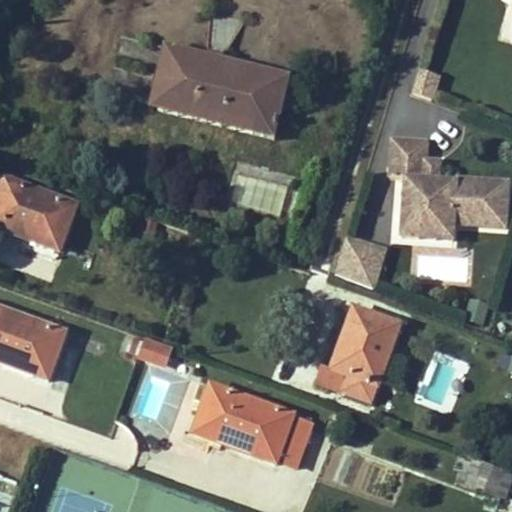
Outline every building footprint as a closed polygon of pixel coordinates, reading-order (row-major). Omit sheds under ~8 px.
[(285,100),(290,79),(165,48),(152,100),(257,126),(254,136),(275,141),(283,107),(278,106),(280,98),(285,100)] [(419,75),(412,96),(433,104),(441,82),(419,75)] [(257,126),(152,100),(150,110),(254,136),(257,126)] [(506,231),(509,184),(457,180),(456,183),(439,182),(440,167),(426,166),(427,162),(428,144),(393,141),(390,180),(405,182),(403,217),(423,218),(422,222),(454,225),(454,227),(506,231)] [(77,208),(6,182),(0,197),(0,231),(23,240),(25,234),(31,237),(29,242),(59,253),(77,208)] [(453,243),(454,227),(454,225),(422,222),(423,218),(403,217),(401,239),(453,243)] [(334,276),(376,289),(388,248),(346,235),(334,276)] [(483,327),(489,309),(471,303),(465,321),(483,327)] [(0,364),(48,383),(65,336),(0,311),(0,364)] [(371,405),(400,328),(354,311),(345,336),(357,341),(355,348),(342,344),(332,372),(348,377),(341,395),(371,405)] [(510,340),(511,334),(511,324),(498,319),(493,335),(510,340)] [(355,348),(357,341),(345,336),(342,344),(355,348)] [(143,338),(136,359),(166,368),(172,347),(143,338)] [(341,395),(348,377),(332,372),(326,389),(341,395)] [(208,413),(217,390),(212,388),(203,411),(208,413)] [(312,425),(217,390),(208,413),(203,411),(194,436),(277,466),(286,442),(304,448),(312,425)] [(295,472),(304,448),(286,442),(277,466),(295,472)] [(487,495),(491,483),(468,475),(473,460),(467,458),(459,484),(464,486),(487,495)] [(491,483),(495,469),(484,464),(473,460),(468,475),(491,483)] [(506,501),(511,482),(511,475),(495,469),(491,483),(487,495),(506,501)]
